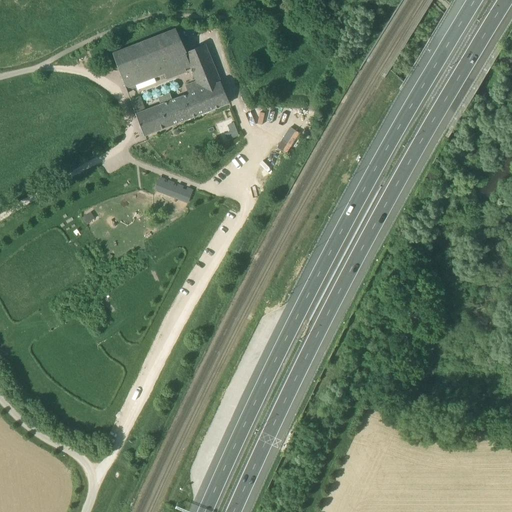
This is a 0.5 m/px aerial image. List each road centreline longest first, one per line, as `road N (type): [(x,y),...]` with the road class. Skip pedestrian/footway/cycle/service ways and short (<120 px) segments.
road 1 (motorway): [(234,511),(389,200),(506,0)]
road 2 (motorway): [(475,0),(371,179),(206,511)]
road 3 (unclassified): [(87,511),(94,482),(87,466),(33,433),(0,398)]
